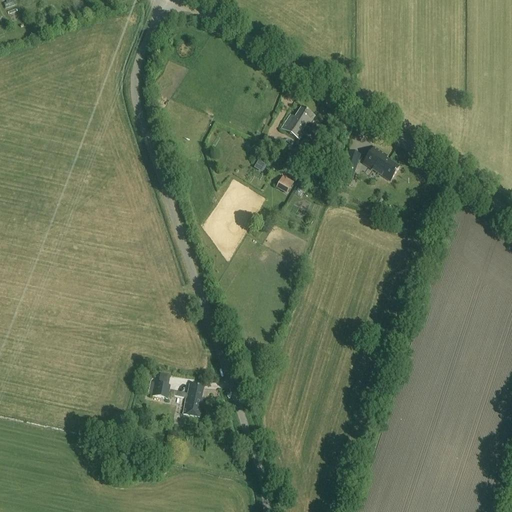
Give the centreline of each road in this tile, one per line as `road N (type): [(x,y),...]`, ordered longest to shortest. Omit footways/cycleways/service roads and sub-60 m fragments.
road 1 (unclassified): [(265,511),(255,460),(136,107),(134,72),(164,0)]
road 2 (tertiary): [(511,213),(171,0)]
